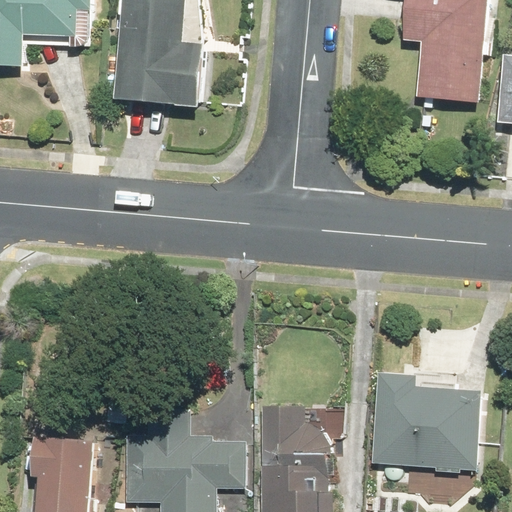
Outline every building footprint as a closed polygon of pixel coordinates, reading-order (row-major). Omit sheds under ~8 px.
[(0,0),(0,62),(37,64),(38,33),(91,35),(92,7),(104,7),(104,0),(0,0)] [(201,0),(136,0),(129,96),(215,103),(219,40),(199,39),(201,0)] [(490,101),(499,0),(419,0),(416,40),(431,41),(426,95),(490,101)] [(388,367),(381,457),(487,466),(493,387),(428,381),(429,371),(388,367)] [(132,389),(111,387),(109,423),(129,424),(132,389)] [(222,511),(223,486),(258,486),(258,440),(220,440),(220,433),(198,433),(198,401),(157,401),(157,433),(135,433),(135,500),(168,500),(167,511),(222,511)] [(312,403),(268,404),(268,511),(337,511),(337,444),(328,431),(312,420),(312,403)] [(102,511),(108,433),(47,429),(41,511),(102,511)]
